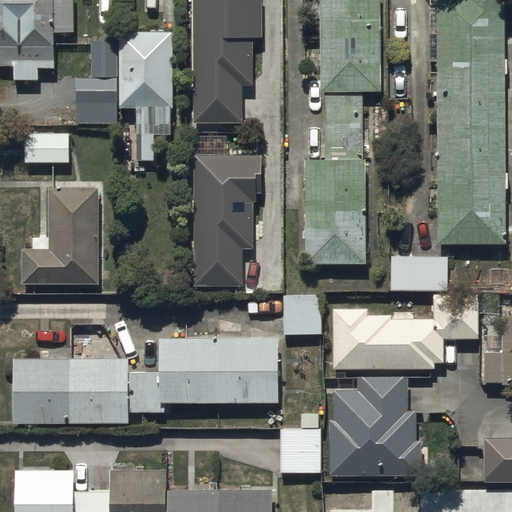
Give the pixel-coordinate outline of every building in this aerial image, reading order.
[(74,0),(0,0),(0,62),(14,62),(14,76),(38,76),(38,62),(55,62),(54,29),(75,29),(74,0)] [(260,0),(192,0),(193,119),(241,119),(241,84),(252,84),(252,36),(261,36),(260,0)] [(326,87),(327,155),(307,156),(308,260),(369,259),(367,155),(364,155),(363,86),(382,86),(380,0),(320,0),(322,87),(326,87)] [(434,0),(438,240),(505,239),(501,0),(434,0)] [(175,101),(174,25),(119,26),(120,101),(136,101),(137,153),(161,152),(160,101),(175,101)] [(79,117),(114,117),(113,38),(92,38),(93,72),(78,72),(79,117)] [(26,157),(70,157),(70,129),(26,130),(26,157)] [(264,156),(195,156),(195,283),(244,283),(244,248),(255,248),(255,200),(264,200),(264,156)] [(22,283),(101,282),(99,184),(46,184),(47,250),(22,251),(22,283)] [(393,287),(446,287),(445,252),(393,253),(393,287)] [(367,305),(334,305),(334,365),(435,364),(435,358),(444,358),(444,334),(479,334),(479,291),(434,291),(435,315),(413,315),(413,312),(392,312),(392,311),(367,311),(367,305)] [(285,330),(319,329),(319,293),(285,293),(285,330)] [(511,312),(502,313),(502,349),(483,349),(483,383),(511,382),(511,312)] [(156,338),(157,367),(127,367),(126,353),(7,354),(8,419),(127,418),(127,407),(165,407),(165,396),(281,394),(280,336),(156,338)] [(333,415),(329,415),(330,472),(422,469),(421,436),(417,436),(416,407),(407,407),(408,372),(359,372),(359,386),(333,386),(333,415)] [(282,471),(320,470),(320,427),(281,427),(282,471)] [(511,433),(485,434),(485,478),(511,478),(511,433)] [(10,511),(271,511),(271,488),(167,489),(166,468),(107,469),(107,489),(69,490),(68,467),(10,467),(10,511)] [(511,511),(511,489),(421,490),(420,511),(511,511)] [(330,510),(330,511),(393,511),(394,490),(372,490),(372,510),(330,510)]
